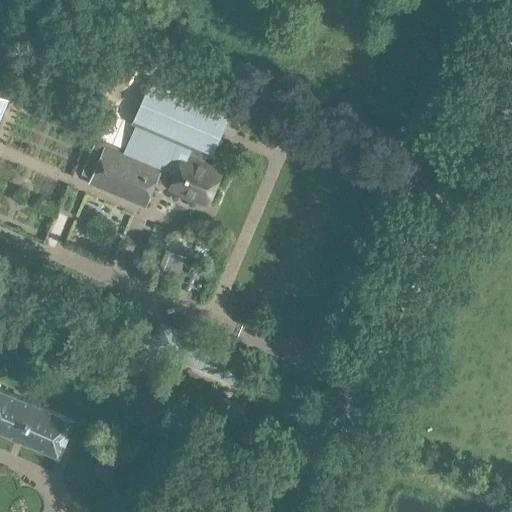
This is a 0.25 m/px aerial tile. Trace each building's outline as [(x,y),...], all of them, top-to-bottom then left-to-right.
[(130,0),(129,2),(145,9),(148,0),(130,0)] [(153,73),(133,119),(136,120),(138,121),(194,145),(206,151),(211,153),(230,108),(205,97),(159,76),(153,73)] [(0,93),(0,118),(9,98),(0,93)] [(138,121),(126,148),(164,163),(162,166),(172,169),(177,156),(183,156),(185,152),(190,154),(194,145),(138,121)] [(106,142),(89,181),(146,207),(156,180),(161,169),(162,166),(164,163),(126,148),(107,140),(106,142)] [(194,145),(190,154),(203,159),(206,151),(194,145)] [(175,175),(170,186),(207,201),(222,167),(207,161),(203,159),(190,154),(185,152),(183,156),(175,175)] [(245,355),(158,320),(149,341),(236,377),(245,355)] [(0,385),(0,429),(60,456),(75,419),(0,385)] [(251,463),(263,468),(272,448),(259,443),(251,463)]
